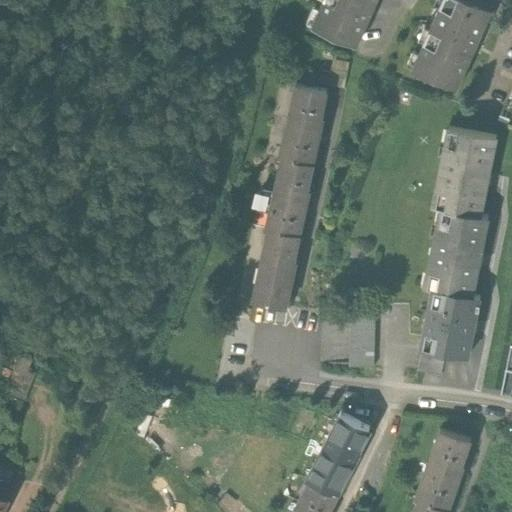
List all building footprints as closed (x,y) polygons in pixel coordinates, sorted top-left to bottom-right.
[(377,0),(324,0),(312,28),(357,47),(377,0)] [(494,12),(466,0),(445,0),(414,71),(458,91),(494,12)] [(276,156),(316,165),(327,114),(324,114),(329,94),(288,85),(273,156),(276,156)] [(430,206),(439,208),(480,217),(496,144),(445,133),(430,206)] [(316,165),(276,156),(261,224),(265,224),(304,232),(318,165),(316,165)] [(439,208),(423,286),(431,288),(471,296),(487,218),(480,217),(439,208)] [(306,232),(304,232),(265,224),(250,302),(291,310),(306,232)] [(471,296),(431,288),(418,351),(443,357),(468,362),(481,298),(471,296)] [(372,306),(348,305),(347,366),(371,367),(372,306)] [(443,357),(418,351),(414,369),(440,375),(443,357)] [(375,432),(338,413),(306,477),(309,478),(342,495),(375,432)] [(473,443),(437,430),(414,497),(417,498),(449,509),(473,443)] [(342,495),(309,478),(291,511),(337,511),(346,497),(342,495)] [(0,482),(0,506),(2,507),(11,488),(0,482)] [(417,498),(411,511),(452,511),(453,511),(449,509),(417,498)]
